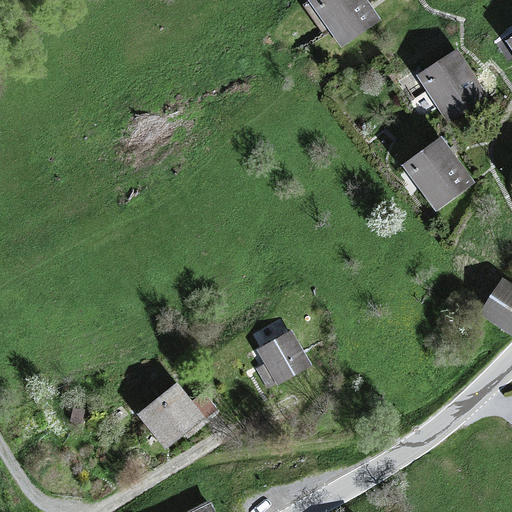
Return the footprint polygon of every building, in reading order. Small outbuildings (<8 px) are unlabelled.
[(363,0),(316,0),(306,7),(339,55),(381,25),(363,0)] [(460,52),(417,81),(448,127),(491,98),(460,52)] [(441,142),(401,171),(434,218),(475,189),(441,142)] [(511,288),(503,283),(480,318),(511,339),(511,288)] [(293,335),(256,354),(275,390),(311,370),(293,335)] [(183,390),(142,420),(170,458),(211,427),(183,390)] [(215,511),(211,502),(191,511),(215,511)]
